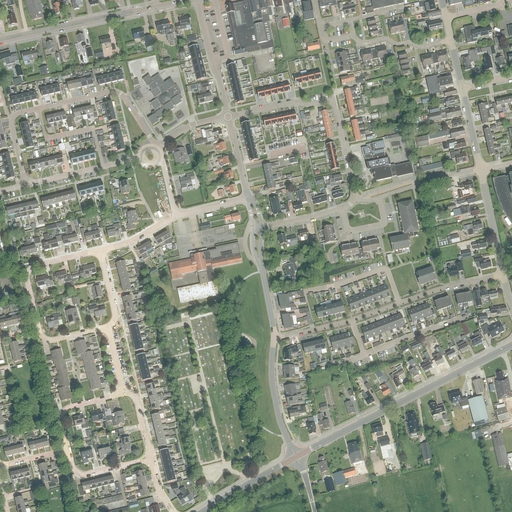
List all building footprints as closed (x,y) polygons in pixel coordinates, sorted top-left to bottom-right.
[(32,21),(43,18),(41,10),(42,10),(39,0),(25,0),(29,15),(31,15),(32,21)] [(53,5),(56,14),(62,13),(60,3),(62,3),(61,0),(54,0),(55,1),(53,1),(54,5),(53,5)] [(81,0),(64,0),(65,1),(68,0),(70,0),(71,2),(72,2),(74,10),(80,9),(79,7),(83,6),(81,0)] [(267,7),(266,5),(265,6),(264,0),(256,0),(254,1),(254,0),(249,0),(248,0),(248,1),(233,4),(226,5),(227,9),(228,13),(235,49),(233,49),(235,55),(247,52),(247,53),(248,53),(274,48),(269,22),(270,22),(269,16),(267,7)] [(280,7),(283,6),(281,0),(280,0),(274,0),(275,1),(274,2),(275,8),(276,8),(277,13),(281,12),(280,7)] [(283,0),(284,4),(285,6),(286,13),(288,13),(288,14),(292,14),(291,9),(290,9),(289,4),(292,4),(291,0),(283,0)] [(309,0),(299,0),(300,2),(301,2),(303,13),(313,12),(311,0),(309,1),(309,0)] [(318,0),(320,8),(330,6),(330,7),(335,6),(335,9),(336,9),(337,15),(339,14),(337,6),(336,3),(336,2),(334,0),(318,0)] [(370,0),(372,7),(366,9),(367,14),(373,13),(373,10),(403,3),(402,0),(370,0)] [(425,12),(436,10),(434,2),(429,3),(428,0),(423,1),(421,2),(419,3),(420,8),(424,7),(425,12)] [(15,18),(16,18),(15,15),(14,10),(11,11),(12,16),(6,17),(7,20),(8,20),(10,26),(17,24),(15,18)] [(187,29),(186,26),(190,25),(189,21),(191,21),(190,16),(179,18),(180,24),(176,25),(177,31),(187,29)] [(282,20),(284,28),(290,27),(288,18),(282,20)] [(170,27),(169,21),(157,23),(158,28),(157,28),(158,32),(165,30),(166,35),(174,33),(173,26),(170,27)] [(396,33),(393,23),(391,24),(390,21),(387,21),(391,35),(396,33)] [(430,31),(443,28),(441,21),(428,24),(430,31)] [(464,27),(467,44),(477,41),(482,40),(481,39),(489,37),(488,36),(492,35),(491,28),(475,31),(474,25),(464,27)] [(147,52),(155,51),(154,46),(152,36),(144,38),(143,29),(133,31),(134,40),(141,38),(142,42),(145,42),(147,52)] [(82,47),(86,46),(83,34),(77,36),(78,44),(81,43),(82,47)] [(177,45),(176,40),(175,41),(173,34),(166,35),(168,42),(170,42),(171,46),(177,45)] [(107,44),(111,43),(110,36),(100,39),(101,45),(107,43),(107,44)] [(65,50),(69,49),(67,39),(60,40),(62,48),(65,47),(65,50)] [(52,54),(55,53),(53,41),(46,43),(48,51),(51,50),(52,54)] [(308,51),(320,48),(318,43),(307,45),(308,51)] [(200,52),(198,45),(188,47),(190,54),(200,52)] [(384,61),(383,58),(381,48),(375,49),(378,59),(380,59),(381,62),(384,61)] [(468,51),(471,63),(479,62),(477,50),(468,51)] [(7,66),(15,63),(13,55),(11,56),(10,51),(0,54),(2,60),(5,59),(7,66)] [(23,62),(37,59),(36,51),(27,53),(26,52),(21,54),(23,62)] [(202,58),(200,52),(190,54),(192,61),(202,58)] [(444,65),(443,62),(441,52),(436,53),(438,63),(440,63),(441,66),(444,65)] [(499,67),(505,66),(503,57),(502,57),(502,55),(497,56),(498,58),(496,59),(497,62),(498,62),(499,67)] [(337,64),(348,61),(347,59),(350,58),(349,56),(346,56),(336,59),(337,64)] [(471,69),(471,66),(468,56),(462,57),(465,71),(471,69)] [(485,62),(483,63),(485,70),(492,69),(490,57),(484,58),(485,62)] [(203,65),(202,58),(192,61),(194,67),(203,65)] [(235,64),(227,66),(229,72),(237,71),(235,64)] [(205,71),(203,65),(194,67),(195,74),(205,71)] [(47,66),(39,68),(41,76),(49,74),(47,66)] [(15,69),(17,77),(24,76),(21,67),(15,69)] [(207,78),(205,71),(195,74),(197,81),(207,78)] [(237,71),(229,72),(230,79),(238,77),(237,71)] [(319,71),(313,72),(315,80),(321,79),(322,79),(320,71),(319,71)] [(90,77),(86,78),(85,78),(87,86),(93,84),(92,77),(94,77),(93,72),(89,73),(90,77)] [(105,84),(104,76),(103,72),(101,73),(101,77),(97,78),(99,85),(105,84)] [(313,72),(307,74),(309,82),(315,80),(313,72)] [(73,81),(72,73),(62,75),(63,78),(71,76),(71,77),(70,77),(71,82),(67,83),(69,90),(75,89),(73,81)] [(158,120),(160,119),(167,115),(165,113),(167,112),(168,113),(174,109),(173,106),(175,105),(175,106),(182,102),(181,100),(183,99),(179,92),(181,91),(176,85),(171,78),(170,79),(164,83),(160,75),(159,74),(152,79),(149,75),(143,79),(147,86),(148,86),(152,91),(150,92),(155,100),(150,104),(154,111),(152,112),(154,115),(148,119),(152,126),(159,122),(158,120)] [(307,74),(300,75),(302,83),(309,82),(307,74)] [(294,76),(294,77),(296,85),(302,83),(300,75),(294,77),(294,76)] [(349,81),(355,79),(354,75),(340,79),(342,84),(346,83),(346,84),(350,83),(349,81)] [(445,91),(445,90),(444,87),(453,85),(451,75),(439,78),(438,75),(426,78),(430,94),(445,91)] [(238,77),(230,79),(232,85),(240,83),(238,77)] [(202,87),(203,91),(205,90),(205,88),(208,87),(209,91),(212,90),(211,86),(209,87),(208,82),(201,83),(202,87)] [(49,95),(47,87),(46,83),(44,84),(45,88),(40,89),(42,96),(49,95)] [(206,103),(203,91),(202,87),(201,83),(197,85),(199,94),(200,94),(201,96),(197,97),(199,105),(206,103)] [(240,83),(232,85),(233,91),(241,89),(240,83)] [(288,83),(282,84),(284,92),(290,91),(291,91),(289,83),(288,83)] [(282,84),(276,86),(278,94),(284,92),(282,84)] [(278,94),(276,86),(270,87),(271,95),(278,94)] [(263,89),(265,97),(271,95),(270,87),(263,89)] [(355,87),(353,88),(350,89),(344,90),(346,97),(351,96),(351,95),(350,92),(356,91),(355,87)] [(30,93),(31,101),(38,100),(35,88),(33,88),(34,92),(30,93)] [(241,89),(233,91),(234,98),(243,96),(241,89)] [(259,98),(265,97),(263,89),(257,90),(259,99),(259,98)] [(27,90),(28,93),(23,94),(25,102),(31,101),(30,93),(29,90),(27,90)] [(203,91),(206,103),(213,102),(210,94),(207,95),(206,90),(205,90),(203,91)] [(19,104),(17,96),(16,92),(14,93),(15,96),(11,98),(12,105),(19,104)] [(357,94),(354,95),(351,95),(351,96),(346,97),(347,104),(352,102),(352,98),(357,97),(357,94)] [(243,96),(234,98),(236,104),(244,102),(243,96)] [(371,105),(390,103),(389,96),(371,98),(371,105)] [(432,96),(421,98),(422,104),(433,102),(432,96)] [(452,106),(452,104),(458,103),(456,97),(455,97),(447,99),(447,100),(445,100),(445,99),(439,101),(440,105),(446,104),(446,107),(448,106),(448,107),(452,106)] [(511,106),(510,103),(508,98),(502,99),(503,105),(504,104),(508,104),(509,110),(511,109),(511,106)] [(503,105),(502,99),(495,101),(497,106),(501,105),(502,108),(505,108),(504,104),(503,105)] [(358,100),(355,101),(352,102),(347,104),(348,110),(354,109),(354,108),(353,105),(359,104),(358,100)] [(485,110),(489,109),(488,105),(487,102),(484,103),(484,104),(478,105),(480,112),(485,110)] [(359,107),(357,107),(354,108),(354,109),(348,110),(350,116),(355,115),(354,111),(360,110),(359,107)] [(323,111),(323,108),(318,109),(319,112),(321,112),(322,115),(319,116),(319,118),(322,118),(323,118),(328,117),(327,111),(323,111)] [(441,113),(428,115),(430,122),(441,119),(441,120),(447,118),(447,119),(460,116),(459,108),(456,109),(453,110),(453,109),(440,112),(441,113)] [(72,123),(74,123),(78,122),(77,121),(81,120),(81,116),(79,109),(73,111),(74,115),(70,115),(72,123)] [(480,112),(481,118),(487,117),(487,116),(490,115),(489,112),(489,109),(485,110),(480,112)] [(295,112),(289,113),(290,121),(297,120),(295,112)] [(289,113),(282,115),(284,123),(290,121),(289,113)] [(114,114),(107,115),(103,116),(103,118),(107,117),(108,122),(116,120),(114,114)] [(54,123),(53,115),(46,117),(49,128),(51,128),(50,123),(54,123)] [(282,115),(276,116),(278,124),(284,123),(282,115)] [(482,125),(488,123),(487,120),(491,119),(490,115),(487,116),(487,117),(481,118),(482,125)] [(276,116),(270,117),(271,125),(278,124),(276,116)] [(265,127),(271,125),(270,117),(263,119),(265,127)] [(362,118),(359,119),(357,120),(351,121),(352,128),(358,127),(358,126),(357,123),(363,122),(362,118)] [(22,131),(29,129),(33,128),(33,126),(29,127),(28,122),(20,124),(22,131)] [(249,122),(241,124),(243,130),(251,128),(249,122)] [(113,133),(121,131),(119,124),(108,127),(108,129),(112,128),(113,133)] [(363,125),(361,125),(358,126),(358,127),(352,128),(354,134),(359,133),(358,129),(364,128),(363,125)] [(206,138),(207,143),(212,142),(215,141),(214,140),(219,139),(218,135),(222,134),(221,129),(212,131),(212,127),(204,129),(206,138)] [(251,128),(243,130),(244,137),(252,135),(251,128)] [(428,140),(430,139),(451,135),(451,138),(459,137),(458,136),(464,134),(463,129),(457,130),(457,129),(450,131),(450,130),(444,131),(427,135),(427,136),(413,139),(416,148),(429,146),(428,140)] [(115,139),(122,137),(121,131),(113,133),(109,133),(110,136),(114,135),(115,139)] [(365,131),(362,132),(359,133),(354,134),(355,141),(361,140),(360,136),(366,134),(365,131)] [(400,140),(399,133),(384,137),(384,140),(391,139),(391,142),(400,140)] [(252,135),(244,137),(246,143),(254,141),(252,135)] [(395,165),(391,166),(389,158),(386,159),(384,152),(385,152),(384,148),(386,148),(384,140),(372,143),(372,144),(369,144),(366,144),(366,147),(361,148),(363,156),(364,159),(368,159),(369,163),(366,163),(368,171),(370,170),(371,175),(374,174),(374,175),(376,182),(392,178),(391,177),(397,176),(397,177),(413,173),(411,163),(395,166),(395,165)] [(456,140),(448,142),(449,148),(453,147),(454,150),(458,149),(461,148),(466,147),(464,141),(456,142),(456,140)] [(254,141),(246,143),(247,149),(255,147),(254,141)] [(124,143),(116,145),(112,146),(113,148),(117,147),(118,151),(125,150),(124,143)] [(219,150),(220,151),(226,150),(225,143),(215,145),(215,149),(216,151),(219,150)] [(326,145),(327,151),(335,150),(334,144),(334,143),(326,145)] [(255,147),(247,149),(249,155),(257,154),(255,147)] [(182,154),(185,153),(184,148),(177,150),(177,153),(173,154),(176,165),(184,163),(182,154)] [(335,150),(327,151),(329,158),(337,156),(335,150)] [(49,159),(51,166),(54,165),(55,167),(58,166),(57,165),(56,157),(55,153),(55,154),(54,152),(53,152),(53,154),(54,158),(50,159),(49,159)] [(56,157),(57,165),(61,164),(61,165),(64,164),(62,156),(63,155),(62,152),(59,153),(60,156),(56,157)] [(465,153),(460,155),(459,152),(450,153),(452,159),(456,159),(457,164),(467,162),(465,153)] [(257,154),(249,155),(250,162),(258,160),(257,154)] [(42,160),(44,168),(48,167),(48,168),(51,168),(51,166),(49,159),(50,159),(49,155),(46,156),(47,159),(43,160),(42,160)] [(337,156),(329,158),(330,164),(338,163),(337,156)] [(41,157),(40,157),(41,161),(37,162),(36,162),(38,170),(41,169),(41,170),(45,169),(44,168),(42,160),(43,160),(42,157),(41,157)] [(218,159),(219,162),(221,169),(224,168),(223,165),(230,164),(228,157),(218,159)] [(423,159),(418,160),(420,166),(424,165),(423,160),(430,159),(430,157),(423,158),(423,159)] [(4,166),(12,165),(10,158),(3,160),(0,161),(0,163),(3,163),(4,166)] [(36,162),(37,162),(36,158),(33,159),(34,162),(29,164),(31,171),(35,170),(35,171),(38,171),(38,170),(36,162)] [(211,170),(208,162),(203,163),(205,172),(211,170)] [(279,162),(271,164),(263,166),(265,172),(271,171),(272,170),(271,168),(279,166),(279,162)] [(338,163),(330,164),(331,170),(331,171),(339,169),(338,163)] [(233,178),(232,170),(223,172),(223,169),(214,171),(215,175),(222,173),(223,180),(233,178)] [(13,171),(6,173),(2,173),(2,176),(6,175),(7,179),(15,178),(13,171)] [(191,181),(195,180),(194,173),(186,175),(187,178),(180,180),(182,190),(187,189),(187,188),(192,187),(191,181)] [(511,174),(511,175),(508,176),(509,177),(505,177),(505,176),(492,179),(494,188),(496,197),(500,206),(504,214),(509,222),(511,225),(511,195),(511,194),(511,174)] [(333,177),(333,179),(330,180),(331,184),(334,183),(342,181),(341,175),(333,177)] [(120,190),(130,187),(128,181),(120,183),(121,187),(119,187),(120,190)] [(297,200),(297,199),(298,204),(293,205),(295,211),(303,209),(302,203),(307,202),(305,194),(304,191),(310,190),(308,181),(304,182),(305,185),(299,186),(299,190),(302,190),(295,192),(297,200)] [(465,190),(473,189),(472,182),(460,185),(461,188),(465,187),(465,190)] [(235,185),(225,187),(226,191),(226,193),(230,192),(230,194),(237,192),(235,185)] [(130,187),(120,190),(121,194),(119,194),(120,197),(130,194),(129,190),(130,189),(130,187)] [(321,203),(327,202),(326,198),(327,198),(327,195),(326,194),(329,194),(327,188),(325,189),(325,190),(322,191),(323,197),(319,197),(321,203)] [(342,196),(344,196),(343,193),(342,193),(341,190),(340,191),(339,188),(334,189),(335,192),(332,193),(334,199),(343,197),(342,196)] [(67,194),(68,201),(69,205),(72,204),(71,200),(76,199),(74,192),(70,192),(70,191),(67,192),(67,193),(67,194)] [(110,192),(114,204),(118,203),(118,200),(117,200),(116,197),(114,198),(113,191),(110,192)] [(68,201),(67,194),(64,194),(64,193),(61,194),(61,195),(60,195),(62,203),(63,207),(66,206),(65,202),(68,201)] [(314,205),(321,203),(319,197),(315,198),(314,193),(310,194),(311,200),(313,199),(314,205)] [(62,203),(60,195),(57,196),(57,194),(54,195),(54,197),(53,197),(55,204),(56,208),(59,208),(58,204),(62,203)] [(55,204),(53,197),(51,197),(51,196),(48,197),(48,198),(47,198),(49,206),(50,210),(52,209),(52,205),(55,204)] [(458,205),(468,202),(468,204),(476,202),(475,197),(457,201),(458,205)] [(290,212),(288,204),(280,206),(278,198),(270,199),(274,216),(290,212)] [(412,201),(398,204),(404,234),(406,234),(406,235),(390,239),(393,251),(394,251),(409,248),(408,242),(410,241),(409,238),(413,237),(412,233),(418,231),(412,201)] [(32,211),(33,215),(35,214),(34,210),(39,209),(37,202),(31,203),(32,211)] [(20,214),(21,218),(23,217),(27,216),(26,212),(24,204),(18,206),(20,213),(20,214)] [(18,206),(12,207),(14,215),(13,215),(14,219),(17,219),(17,218),(21,218),(20,214),(20,213),(18,206)] [(458,216),(461,215),(471,213),(472,216),(479,215),(478,208),(470,210),(469,206),(459,209),(457,210),(458,216)] [(9,216),(13,215),(14,215),(12,207),(6,209),(8,220),(10,220),(9,216)] [(127,220),(137,218),(136,211),(127,214),(128,218),(127,218),(127,220)] [(233,222),(241,220),(239,214),(225,217),(225,221),(232,219),(233,222)] [(136,220),(138,220),(137,218),(127,220),(128,224),(127,225),(128,231),(136,229),(135,225),(137,224),(136,220)] [(473,225),(469,226),(467,226),(469,236),(474,235),(472,229),(474,229),(474,230),(475,230),(475,231),(478,230),(478,229),(482,228),(481,222),(473,224),(473,225)] [(119,231),(121,230),(120,224),(113,226),(113,227),(107,228),(107,232),(109,238),(116,237),(120,236),(119,231)] [(90,227),(92,234),(93,241),(100,239),(97,225),(90,227)] [(333,226),(324,228),(324,230),(323,231),(320,231),(321,236),(324,236),(335,234),(333,226)] [(69,231),(70,237),(71,244),(78,242),(77,235),(73,236),(71,227),(68,228),(69,231)] [(84,229),(81,230),(83,239),(85,238),(86,242),(93,241),(92,234),(86,235),(84,229)] [(59,234),(59,237),(60,242),(63,242),(64,245),(71,244),(70,237),(69,231),(65,232),(67,237),(63,238),(62,236),(61,233),(59,234)] [(308,245),(309,245),(314,244),(312,237),(309,237),(308,231),(299,232),(300,238),(304,237),(305,240),(307,240),(308,245)] [(161,236),(164,242),(165,244),(166,245),(172,244),(170,238),(171,238),(167,232),(161,236)] [(325,241),(322,241),(323,244),(320,245),(321,252),(325,251),(323,244),(326,244),(337,242),(335,234),(324,236),(325,241)] [(286,238),(285,235),(278,236),(280,247),(285,246),(285,244),(286,244),(287,246),(290,245),(290,246),(298,244),(296,236),(291,237),(291,238),(286,238)] [(452,243),(452,244),(460,242),(458,235),(450,236),(450,237),(447,238),(449,244),(452,243)] [(49,238),(52,249),(59,248),(58,243),(60,242),(59,237),(56,237),(57,241),(53,242),(52,236),(49,237),(49,238)] [(161,236),(155,239),(158,245),(160,248),(166,245),(165,244),(164,242),(161,236)] [(44,239),(46,244),(43,244),(45,251),(52,249),(49,238),(44,239)] [(357,243),(340,247),(342,256),(345,255),(345,257),(346,260),(351,258),(351,256),(355,255),(356,258),(358,257),(358,259),(361,259),(361,258),(363,258),(366,258),(366,256),(368,255),(367,253),(372,252),(372,254),(377,253),(377,250),(376,249),(380,248),(378,239),(361,242),(362,249),(358,250),(357,243)] [(472,244),(473,247),(473,250),(478,249),(487,247),(485,241),(472,244)] [(27,243),(30,255),(37,253),(35,246),(32,247),(31,242),(27,243)] [(149,256),(154,252),(153,251),(154,250),(153,249),(149,242),(143,246),(149,256)] [(22,256),(30,255),(27,243),(24,243),(25,248),(21,249),(21,251),(19,251),(20,256),(22,256)] [(212,269),(242,262),(238,243),(215,247),(216,249),(208,251),(202,252),(202,254),(194,255),(194,254),(190,255),(191,259),(179,262),(169,264),(172,281),(182,279),(182,274),(197,271),(200,285),(177,289),(180,304),(218,296),(212,269)] [(150,257),(149,256),(143,246),(137,250),(141,256),(142,258),(139,260),(142,265),(145,263),(143,260),(150,257)] [(154,251),(161,262),(164,261),(160,254),(157,249),(154,251)] [(470,250),(461,252),(462,259),(471,257),(470,250)] [(288,258),(290,264),(285,265),(287,274),(288,276),(286,276),(287,283),(296,281),(295,278),(295,276),(295,275),(295,271),(298,270),(295,263),(297,262),(294,256),(288,258)] [(486,261),(486,260),(483,261),(482,257),(474,258),(475,263),(480,262),(481,270),(486,269),(485,268),(491,267),(490,260),(486,261)] [(456,264),(457,267),(451,269),(451,265),(448,266),(448,270),(449,270),(450,277),(458,275),(458,273),(463,271),(462,263),(456,264)] [(85,276),(96,273),(94,265),(82,268),(83,271),(79,272),(81,278),(85,277),(85,276)] [(418,279),(420,286),(434,281),(434,280),(436,280),(434,274),(432,268),(417,273),(416,274),(418,279)] [(54,275),(55,280),(57,279),(58,281),(64,280),(65,283),(72,281),(70,276),(67,277),(66,271),(62,272),(62,273),(56,274),(56,275),(54,275)] [(46,287),(53,285),(51,278),(48,278),(48,276),(37,279),(38,287),(45,285),(46,287)] [(384,286),(380,288),(384,298),(390,296),(385,282),(383,283),(384,286)] [(74,287),(75,293),(78,293),(77,289),(87,287),(86,284),(74,287)] [(94,299),(102,297),(100,287),(96,288),(95,284),(87,286),(88,290),(92,289),(94,299)] [(378,289),(374,290),(378,301),(384,298),(380,288),(379,285),(377,285),(378,289)] [(378,301),(374,290),(372,287),(370,288),(371,291),(367,293),(371,303),(378,301)] [(482,306),(479,290),(473,291),(476,307),(482,306)] [(480,291),(481,295),(482,299),(489,298),(489,300),(498,298),(496,292),(487,294),(486,290),(485,290),(480,291)] [(359,292),(360,295),(364,306),(371,303),(367,293),(362,295),(361,291),(359,292)] [(279,296),(280,303),(293,301),(292,297),(292,296),(297,295),(296,292),(287,293),(288,294),(279,296)] [(353,295),(354,298),(358,308),(364,306),(360,295),(356,297),(355,294),(353,295)] [(358,308),(354,298),(350,300),(348,296),(346,297),(351,311),(358,308)] [(124,305),(132,303),(131,297),(123,299),(124,305)] [(441,299),(439,300),(442,309),(447,308),(444,298),(441,299)] [(437,301),(434,302),(438,311),(442,309),(439,300),(437,301)] [(293,301),(280,303),(281,310),(290,308),(291,311),(295,310),(297,310),(296,307),(295,307),(294,304),(293,304),(293,301)] [(431,311),(428,304),(421,306),(426,318),(435,315),(433,310),(431,311)] [(96,317),(106,315),(104,307),(97,309),(96,306),(89,308),(90,315),(95,314),(96,317)] [(427,320),(426,318),(421,306),(415,309),(419,319),(423,318),(425,321),(427,320)] [(497,315),(501,314),(501,313),(507,312),(506,306),(496,308),(491,309),(491,314),(497,313),(497,315)] [(69,324),(79,321),(76,309),(66,312),(69,324)] [(417,320),(418,324),(420,323),(419,319),(415,309),(408,311),(412,322),(417,320)] [(12,318),(13,326),(20,324),(17,313),(15,313),(16,317),(12,318)] [(61,320),(60,313),(52,315),(53,319),(47,320),(49,328),(59,326),(58,321),(61,320)] [(295,316),(295,313),(282,316),(283,323),(293,321),(292,316),(295,316)] [(12,318),(11,314),(9,315),(9,316),(5,317),(6,319),(5,319),(7,327),(13,326),(12,318)] [(398,327),(403,326),(404,329),(406,328),(401,314),(394,317),(398,327)] [(394,317),(388,319),(392,330),(396,328),(397,331),(400,331),(398,327),(394,317)] [(385,332),(390,331),(391,334),(393,333),(392,330),(388,319),(381,322),(385,332)] [(293,321),(283,323),(285,330),(294,328),(294,329),(298,328),(297,325),(294,325),(293,321)] [(382,337),(381,334),(385,332),(381,322),(375,324),(379,335),(380,338),(382,337)] [(131,332),(138,330),(137,326),(142,325),(141,323),(136,324),(137,325),(130,327),(131,332)] [(460,325),(465,336),(470,334),(465,323),(460,325)] [(488,331),(492,338),(495,336),(495,335),(504,331),(500,323),(489,328),(488,325),(481,328),(484,334),(488,331)] [(368,327),(372,337),(373,341),(376,340),(374,336),(379,335),(375,324),(368,327)] [(368,327),(362,329),(367,343),(369,342),(368,339),(372,337),(368,327)] [(138,330),(131,332),(131,333),(132,338),(139,336),(138,333),(142,332),(143,331),(143,329),(138,330)] [(471,341),(474,347),(482,343),(479,339),(482,337),(479,331),(474,334),(476,339),(471,341)] [(344,335),(347,346),(351,345),(352,348),(354,348),(351,333),(344,335)] [(139,336),(132,338),(134,344),(141,343),(140,339),(144,338),(145,338),(144,335),(139,336)] [(348,349),(347,346),(344,335),(337,337),(340,348),(345,346),(346,350),(348,349)] [(463,341),(462,342),(457,345),(461,354),(469,350),(467,347),(470,345),(465,335),(461,337),(463,341)] [(340,348),(337,337),(330,339),(333,349),(338,348),(339,352),(341,351),(340,348)] [(76,349),(89,346),(89,344),(87,345),(86,345),(85,341),(75,343),(76,349)] [(141,343),(134,344),(135,351),(143,350),(142,345),(146,344),(146,341),(141,343)] [(11,350),(19,349),(23,348),(22,345),(18,346),(17,342),(10,344),(11,350)] [(449,360),(456,356),(455,353),(458,352),(455,346),(453,347),(452,345),(449,346),(450,348),(452,352),(446,355),(449,360)] [(81,354),(87,353),(86,349),(87,348),(87,349),(90,348),(89,346),(76,349),(78,355),(81,354)] [(288,349),(288,352),(284,352),(284,360),(291,360),(291,355),(299,354),(297,346),(293,347),(293,348),(288,349)] [(437,355),(436,355),(435,355),(433,356),(433,357),(434,360),(437,366),(444,362),(441,357),(444,355),(439,347),(435,349),(437,355)] [(45,358),(46,360),(62,356),(61,349),(51,352),(52,356),(51,357),(50,356),(45,358)] [(94,355),(94,356),(92,356),(91,352),(87,353),(81,354),(83,361),(100,356),(100,354),(94,355)] [(138,362),(145,360),(144,356),(149,355),(148,353),(144,354),(144,355),(137,356),(138,362)] [(46,360),(46,362),(51,361),(53,360),(54,365),(55,364),(64,362),(62,356),(46,360)] [(100,356),(83,361),(84,367),(94,364),(93,360),(94,360),(97,360),(97,359),(99,359),(101,358),(100,356)] [(425,365),(422,367),(424,372),(432,369),(429,364),(432,362),(430,358),(423,361),(425,365)] [(140,368),(147,366),(146,363),(151,361),(150,359),(145,360),(138,362),(140,368)] [(409,371),(413,378),(419,375),(414,365),(416,364),(414,359),(408,362),(412,369),(409,371)] [(53,372),(66,368),(65,361),(64,362),(55,364),(56,369),(55,369),(53,369),(53,372)] [(95,369),(94,364),(84,367),(86,373),(99,370),(99,369),(101,369),(103,369),(102,367),(96,368),(95,369)] [(141,374),(148,373),(147,369),(152,368),(152,365),(147,366),(140,368),(141,374)] [(398,377),(404,373),(400,366),(396,368),(398,371),(389,376),(397,388),(398,388),(400,387),(399,387),(402,385),(398,377)] [(316,367),(306,369),(308,375),(317,373),(316,367)] [(58,377),(67,375),(67,374),(68,374),(66,368),(53,372),(54,374),(56,373),(57,373),(58,377)] [(99,370),(86,373),(87,379),(89,379),(97,377),(96,372),(97,372),(100,372),(99,370)] [(148,373),(141,374),(143,381),(150,380),(149,375),(154,374),(153,372),(148,373)] [(497,380),(495,380),(496,384),(495,384),(498,400),(511,398),(508,378),(503,379),(502,372),(496,373),(497,380)] [(55,384),(68,381),(67,375),(58,377),(57,377),(58,382),(57,382),(57,381),(54,382),(55,384)] [(371,387),(364,375),(361,377),(365,384),(364,384),(368,390),(371,387)] [(103,382),(104,381),(106,381),(106,379),(100,380),(101,380),(99,381),(98,376),(97,377),(89,379),(90,385),(103,382)] [(472,381),(476,395),(484,393),(481,379),(472,381)] [(60,389),(68,387),(70,386),(68,381),(55,384),(55,386),(58,386),(58,385),(59,385),(60,389)] [(103,382),(90,385),(92,391),(101,389),(100,384),(102,384),(102,385),(104,384),(103,382)] [(154,390),(154,389),(153,385),(158,384),(158,382),(153,383),(153,384),(146,386),(147,392),(154,390)] [(297,391),(296,386),(300,386),(300,383),(284,386),(286,393),(297,391)] [(384,396),(390,393),(385,383),(380,386),(382,389),(380,390),(384,396)] [(56,397),(69,394),(68,387),(60,389),(58,390),(59,394),(58,394),(56,395),(56,397)] [(156,396),(156,395),(155,391),(160,390),(159,388),(154,389),(154,390),(147,392),(149,398),(156,396)] [(364,399),(368,405),(374,401),(369,393),(366,394),(363,396),(364,399)] [(468,405),(467,398),(461,399),(460,393),(449,396),(451,404),(459,402),(460,407),(468,405)] [(69,394),(56,397),(57,399),(59,398),(60,398),(61,402),(71,399),(69,394)] [(156,396),(149,398),(150,404),(158,403),(157,402),(162,400),(163,400),(162,396),(161,396),(161,394),(156,395),(156,396)] [(467,400),(467,398),(468,405),(469,410),(484,406),(482,396),(467,400)] [(299,401),(298,397),(287,399),(288,405),(295,404),(303,403),(303,400),(299,401)] [(158,403),(150,404),(152,411),(159,409),(158,404),(163,403),(162,400),(157,402),(158,403)] [(351,402),(345,403),(348,415),(355,413),(354,409),(353,409),(351,402)] [(439,413),(445,411),(443,405),(437,407),(436,403),(428,405),(432,416),(439,414),(439,413)] [(306,412),(305,406),(300,407),(300,406),(292,407),(293,411),(289,412),(290,418),(299,416),(298,414),(306,412)] [(488,420),(484,406),(469,410),(473,423),(488,420)] [(509,418),(506,407),(495,410),(499,421),(509,418)] [(92,413),(92,414),(91,414),(93,422),(97,421),(97,422),(100,421),(100,420),(102,420),(102,419),(105,418),(104,414),(101,414),(101,412),(95,413),(95,412),(94,412),(93,412),(92,413)] [(107,422),(109,421),(112,421),(114,420),(124,418),(123,412),(114,414),(115,418),(114,418),(114,417),(111,418),(110,416),(105,417),(107,422)] [(153,421),(160,419),(159,416),(163,415),(163,412),(161,412),(159,413),(159,414),(151,416),(153,421)] [(417,433),(421,432),(418,419),(417,420),(415,413),(406,415),(408,422),(406,422),(409,434),(410,434),(411,438),(418,436),(417,433)] [(318,422),(318,423),(319,426),(323,425),(324,429),(329,427),(329,424),(328,419),(325,420),(324,418),(323,418),(321,414),(318,415),(319,419),(320,421),(318,422)] [(87,419),(84,420),(83,415),(73,418),(75,426),(81,425),(82,429),(89,427),(87,419)] [(308,418),(309,423),(306,423),(307,428),(308,428),(309,435),(316,433),(315,430),(316,430),(315,424),(318,423),(318,422),(317,416),(308,418)] [(112,421),(114,427),(124,424),(123,421),(124,420),(124,418),(114,420),(112,421)] [(154,427),(162,425),(161,422),(165,421),(164,418),(160,419),(153,421),(154,427)] [(155,433),(163,431),(162,428),(166,427),(166,424),(162,425),(154,427),(155,433)] [(377,437),(379,436),(383,436),(382,432),(383,431),(381,424),(375,425),(376,425),(372,426),(374,434),(376,433),(377,437)] [(481,430),(471,431),(472,438),(482,437),(481,430)] [(157,439),(165,438),(164,434),(168,433),(167,431),(163,431),(155,433),(157,439)] [(509,464),(501,431),(491,433),(499,467),(509,464)] [(46,439),(42,440),(43,448),(49,446),(48,442),(51,441),(50,436),(47,436),(47,435),(45,435),(46,439)] [(113,447),(120,446),(130,444),(129,437),(120,439),(121,444),(120,444),(120,442),(113,444),(113,447)] [(165,438),(157,439),(159,447),(167,445),(165,440),(169,439),(169,437),(165,438)] [(378,439),(383,459),(393,456),(388,437),(378,439)] [(37,449),(35,442),(34,438),(32,438),(33,442),(29,443),(31,451),(37,449)] [(19,454),(17,446),(16,442),(14,443),(15,447),(11,448),(13,456),(19,454)] [(422,444),(426,460),(432,459),(429,442),(422,444)] [(352,464),(363,461),(360,450),(359,450),(358,448),(357,448),(356,443),(348,445),(349,450),(350,454),(349,454),(352,464)] [(10,444),(8,444),(9,448),(4,450),(6,457),(13,456),(11,448),(10,444)] [(131,446),(130,444),(120,446),(121,450),(119,451),(120,455),(131,452),(130,450),(130,447),(131,446)] [(110,449),(109,446),(100,448),(99,446),(94,447),(96,454),(99,453),(100,460),(104,459),(104,456),(111,454),(111,453),(110,449)] [(161,457),(169,455),(168,451),(172,450),(172,448),(167,449),(168,450),(160,451),(161,457)] [(92,449),(81,452),(84,464),(89,463),(88,460),(94,458),(92,449)] [(163,463),(170,461),(169,458),(174,457),(173,454),(169,455),(161,457),(163,463)] [(326,461),(325,461),(324,457),(319,458),(320,464),(318,465),(321,473),(328,471),(326,461)] [(164,469),(172,467),(171,464),(175,463),(175,460),(170,461),(163,463),(164,469)] [(48,470),(52,469),(56,468),(55,462),(50,463),(51,467),(47,468),(46,464),(39,465),(40,472),(48,470)] [(166,476),(173,474),(172,470),(177,469),(176,466),(172,467),(164,469),(166,476)] [(332,474),(336,486),(346,483),(345,478),(356,474),(354,468),(332,474)] [(137,479),(145,477),(143,471),(136,473),(136,472),(132,473),(132,476),(133,480),(137,479)] [(173,474),(166,476),(167,482),(175,481),(174,476),(178,475),(178,473),(173,474)] [(49,476),(42,478),(43,484),(48,483),(48,485),(52,484),(55,483),(54,479),(53,476),(49,476)] [(108,485),(109,489),(111,489),(110,485),(115,484),(113,476),(107,478),(108,485)] [(104,486),(108,485),(107,478),(100,479),(102,487),(103,491),(105,490),(104,486)] [(325,481),(328,492),(335,491),(332,479),(325,481)] [(85,491),(90,490),(88,482),(82,484),(82,486),(79,487),(81,496),(86,495),(85,491)] [(182,495),(178,498),(182,505),(189,501),(189,502),(192,500),(188,492),(187,492),(184,487),(179,490),(182,495)] [(140,491),(136,492),(136,494),(140,493),(141,498),(149,496),(148,489),(140,491)] [(30,492),(32,501),(38,499),(35,490),(30,492)] [(15,499),(17,505),(24,503),(28,502),(28,500),(24,501),(23,497),(15,499)]
